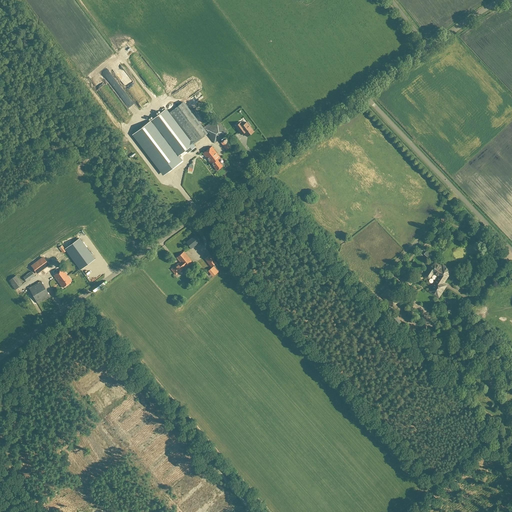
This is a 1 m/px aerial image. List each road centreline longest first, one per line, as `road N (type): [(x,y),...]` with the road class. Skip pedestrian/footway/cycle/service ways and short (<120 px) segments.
road 1 (tertiary): [(0,357),(364,95)]
road 2 (track): [(74,302),(251,511)]
road 3 (unclassified): [(511,251),(364,95)]
